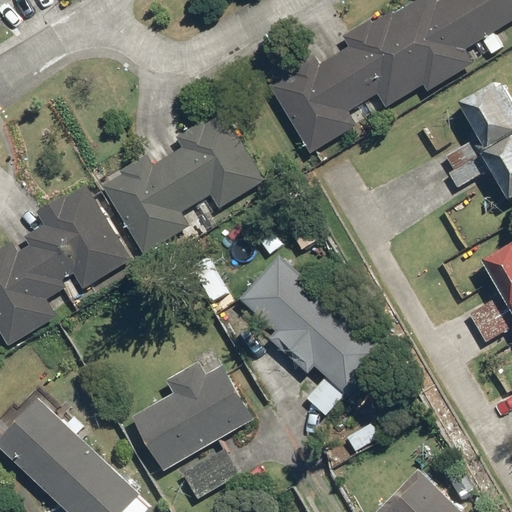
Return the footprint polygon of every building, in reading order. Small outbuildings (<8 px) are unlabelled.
[(321,54),(275,82),(317,152),(361,125),(353,112),(383,95),(390,106),(428,83),(433,91),(479,64),(471,49),(511,24),(511,0),(445,0),(444,0),(418,0),(397,13),(394,7),(348,35),(354,46),(326,63),(321,54)] [(511,85),(509,80),(467,103),(485,135),(452,153),(459,166),(452,170),(461,187),(498,166),(511,190),(511,85)] [(152,153),(107,181),(150,252),(194,225),(187,214),(216,196),(223,208),(270,180),(229,111),(182,140),(186,147),(159,164),(152,153)] [(14,241),(0,249),(0,317),(17,344),(62,315),(52,301),(73,288),(67,277),(76,271),(88,290),(137,258),(88,182),(45,209),(53,220),(29,236),(34,243),(21,251),(14,241)] [(511,245),(489,258),(510,293),(473,314),(490,343),(511,329),(511,245)] [(286,263),(251,298),(270,317),(275,312),(289,327),(277,340),(312,376),(320,369),(328,378),(311,395),(330,415),(352,393),(355,396),(394,352),(297,263),(291,269),(286,263)] [(181,394),(141,415),(170,470),(180,464),(200,500),(246,475),(226,439),(259,421),(228,364),(212,373),(205,360),(172,378),(181,394)] [(7,417),(0,424),(0,438),(75,511),(153,511),(158,508),(80,432),(90,422),(73,405),(63,415),(40,392),(11,421),(7,417)] [(376,420),(348,437),(360,455),(387,439),(376,420)] [(469,511),(424,468),(381,511),(469,511)]
